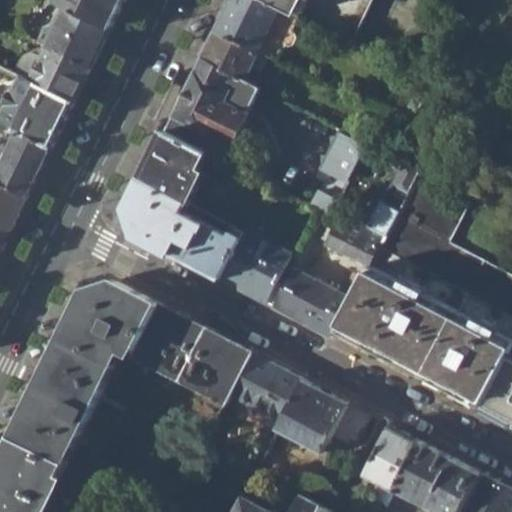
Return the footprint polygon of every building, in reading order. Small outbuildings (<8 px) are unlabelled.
[(48,45),(92,66),(113,25),(63,0),(52,23),(45,25),(38,40),(48,45)] [(62,0),(63,0),(113,25),(124,0),(62,0)] [(267,0),(234,0),(219,30),(261,51),(269,57),(279,62),(288,45),(295,48),(301,34),(295,31),(302,17),(267,0)] [(267,0),(302,17),(357,45),(379,0),(267,0)] [(511,0),(481,0),(453,55),(511,85),(511,0)] [(219,30),(204,60),(255,85),(269,57),(261,51),(219,30)] [(34,75),(78,97),(92,66),(48,45),(34,75)] [(204,60),(169,131),(211,153),(226,161),(262,90),(255,85),(204,60)] [(13,149),(44,164),(78,97),(34,75),(18,69),(15,74),(28,80),(17,101),(12,99),(4,114),(9,116),(6,123),(21,130),(13,149)] [(340,129),(323,170),(352,183),(370,141),(340,129)] [(188,212),(193,204),(208,173),(203,169),(211,153),(169,131),(142,187),(188,212)] [(0,179),(29,194),(44,164),(13,149),(0,142),(0,179)] [(339,327),(484,403),(511,351),(511,350),(511,271),(451,239),(467,208),(444,195),(450,182),(424,168),(388,235),(371,266),(354,299),(339,327)] [(224,222),(247,234),(248,232),(274,187),(249,173),(224,222)] [(0,241),(5,244),(29,194),(0,179),(0,241)] [(140,236),(223,279),(247,234),(224,222),(193,204),(188,212),(142,187),(131,207),(140,236)] [(328,243),(371,266),(388,235),(359,219),(353,231),(338,223),(328,243)] [(223,279),(268,303),(293,257),(248,232),(247,234),(223,279)] [(334,337),(339,327),(354,299),(296,267),(276,306),(334,337)] [(234,394),(256,351),(120,280),(92,290),(18,433),(70,459),(127,349),(230,402),(234,394)] [(286,420),(307,378),(256,351),(234,394),(286,420)] [(484,403),(511,418),(511,351),(484,403)] [(286,420),(283,427),(325,450),(335,435),(357,447),(374,414),(307,378),(286,420)] [(367,473),(397,488),(422,440),(393,424),(367,473)] [(0,511),(43,511),(70,459),(18,433),(0,470),(0,511)] [(397,488),(384,511),(404,511),(409,504),(406,503),(410,495),(430,506),(456,458),(422,440),(397,488)] [(441,511),(463,511),(484,472),(456,458),(430,506),(427,511),(441,511)] [(511,511),(511,486),(484,472),(463,511),(511,511)] [(337,511),(303,495),(293,511),(276,511),(246,495),(237,511),(337,511)] [(379,511),(358,501),(348,511),(379,511)]
